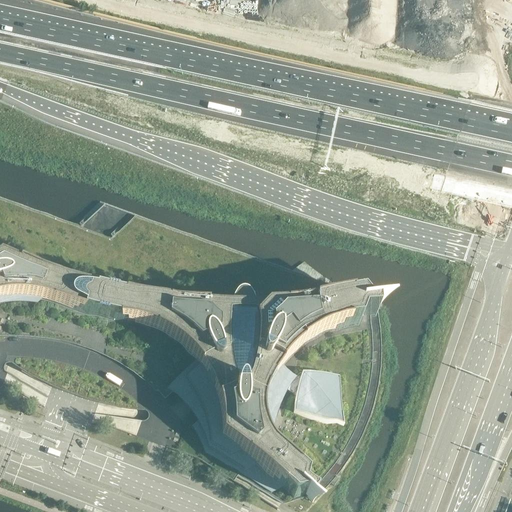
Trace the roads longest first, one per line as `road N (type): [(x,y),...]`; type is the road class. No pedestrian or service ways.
road 1 (motorway): [(0,90),(299,206),(508,256)]
road 2 (motorway): [(0,61),(511,193)]
road 3 (motorway): [(0,28),(511,136)]
road 4 (motorway): [(511,115),(9,0)]
road 5 (primary): [(508,256),(421,511)]
road 6 (primary): [(196,511),(0,437)]
road 7 (primary): [(461,511),(511,372)]
road 8 (primary): [(0,463),(126,511)]
